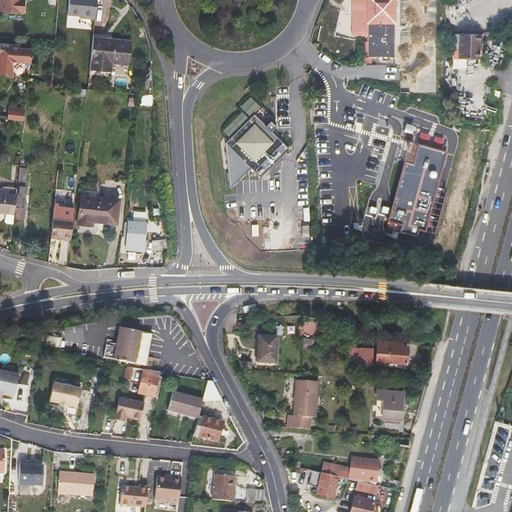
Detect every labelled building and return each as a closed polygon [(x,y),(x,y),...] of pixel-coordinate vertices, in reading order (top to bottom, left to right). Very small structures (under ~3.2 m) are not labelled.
[(0,0),(0,11),(23,13),(24,0),(0,0)] [(96,0),(69,0),(68,15),(80,16),(80,18),(95,19),(96,0)] [(395,0),(351,0),(352,36),(368,35),(368,57),(397,57),(395,0)] [(481,34),(460,34),(459,59),(480,59),(481,34)] [(131,41),(93,37),(89,70),(99,71),(100,62),(113,63),(129,65),(131,41)] [(22,44),(2,43),(0,64),(0,74),(14,76),(15,62),(32,64),(34,49),(21,47),(22,44)] [(67,62),(79,64),(80,54),(68,53),(67,62)] [(113,63),(100,62),(99,71),(112,72),(113,63)] [(75,85),(75,74),(66,73),(65,84),(75,85)] [(141,79),(141,93),(149,93),(149,79),(141,79)] [(25,108),(9,107),(8,119),(24,121),(25,108)] [(254,114),(225,143),(230,187),(237,182),(250,167),(254,171),(283,143),(277,137),(270,130),(274,127),(270,123),(267,126),(254,114)] [(446,152),(417,144),(412,164),(404,162),(387,224),(387,227),(388,228),(390,230),(393,232),(407,235),(407,234),(417,237),(419,230),(425,231),(441,171),(446,152)] [(27,168),(20,168),(15,219),(23,220),(26,187),(25,187),(27,168)] [(16,195),(0,193),(0,212),(14,214),(16,195)] [(119,200),(81,196),(78,224),(92,226),(93,222),(117,224),(119,200)] [(74,208),(54,206),(53,216),(73,218),(74,208)] [(73,218),(53,216),(51,238),(70,240),(73,218)] [(127,239),(126,249),(143,250),(145,223),(129,222),(127,239)] [(152,240),(154,251),(169,249),(167,239),(152,240)] [(307,317),(306,320),(306,322),(307,323),(306,328),(311,329),(319,330),(322,331),(322,325),(322,320),(307,317)] [(103,358),(135,364),(141,332),(120,328),(116,347),(106,345),(103,358)] [(135,364),(146,366),(158,369),(160,359),(148,357),(152,334),(141,332),(135,364)] [(60,338),(42,336),(41,349),(59,351),(60,338)] [(259,337),(257,362),(276,363),(277,337),(259,337)] [(305,339),(304,350),(308,350),(307,345),(314,345),(314,339),(311,339),(305,339)] [(389,366),(389,363),(407,364),(408,347),(401,346),(401,343),(378,341),(376,366),(389,366)] [(361,348),(351,349),(351,366),(362,365),(361,348)] [(134,381),(131,391),(137,393),(143,369),(127,366),(124,378),(134,381)] [(157,371),(143,369),(138,393),(154,397),(159,376),(160,372),(157,371)] [(15,375),(0,372),(0,394),(11,396),(15,375)] [(287,427),(309,429),(310,418),(315,418),(318,382),(296,380),(293,416),(288,415),(287,427)] [(202,400),(202,401),(222,400),(212,382),(207,381),(202,400)] [(66,406),(75,408),(79,390),(55,385),(51,402),(60,404),(60,406),(66,407),(66,406)] [(376,399),(383,399),(382,418),(401,419),(403,391),(376,390),(376,399)] [(202,400),(172,391),(167,411),(197,419),(198,416),(202,401),(202,400)] [(139,423),(143,405),(119,400),(115,419),(124,421),(125,419),(139,423)] [(223,423),(198,416),(197,419),(193,435),(217,442),(223,423)] [(325,463),(323,474),(339,477),(348,479),(349,478),(375,482),(376,478),(378,478),(379,474),(377,473),(378,462),(352,459),(351,467),(325,463)] [(20,462),(19,485),(42,486),(43,466),(27,465),(27,463),(20,462)] [(308,470),(305,486),(317,488),(321,473),(308,470)] [(60,473),(59,494),(93,496),(95,475),(76,474),(76,475),(71,475),(71,473),(60,473)] [(323,474),(321,473),(317,488),(316,494),(334,498),(339,477),(323,474)] [(158,477),(155,500),(178,503),(181,477),(170,476),(170,478),(158,477)] [(216,476),(213,500),(231,502),(233,478),(216,476)] [(358,482),(356,490),(376,494),(378,486),(358,482)] [(146,506),(148,488),(138,487),(138,489),(122,487),(120,506),(146,508),(146,506)] [(242,488),(241,503),(255,504),(255,499),(266,501),(264,490),(256,489),(242,488)] [(354,498),(350,511),(370,511),(373,502),(354,498)]
